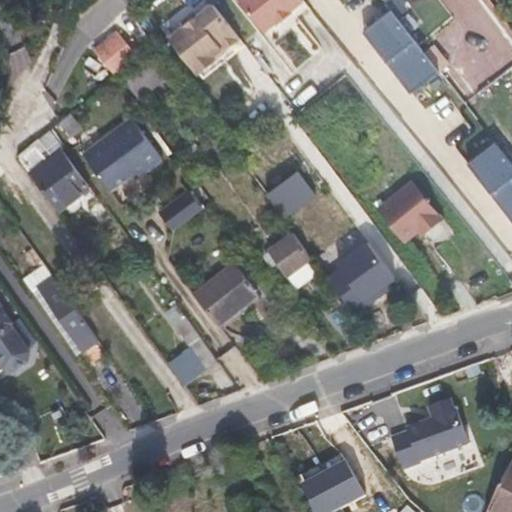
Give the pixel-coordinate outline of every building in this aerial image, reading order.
[(304,0),(240,0),(267,33),(306,2),(304,0)] [(213,2),(169,36),(200,75),(243,40),(213,2)] [(372,16),(376,22),(392,9),(388,3),(372,16)] [(376,22),(365,30),(413,92),(440,70),(432,59),(429,56),(426,52),(392,9),(376,22)] [(426,52),(429,56),(432,59),(440,70),(442,72),(453,64),(436,44),(426,52)] [(158,54),(125,80),(140,99),(173,72),(158,54)] [(71,112),(60,122),(74,138),(86,128),(71,112)] [(163,153),(132,114),(85,150),(112,186),(134,169),(144,161),(147,165),(163,153)] [(50,130),(39,139),(53,156),(63,148),(64,147),(50,130)] [(19,155),(59,210),(91,186),(63,148),(53,156),(39,139),(19,155)] [(511,218),(511,163),(495,142),(468,163),(511,218)] [(147,165),(144,161),(134,169),(137,173),(147,165)] [(315,189),(298,165),(267,188),(285,212),(315,189)] [(447,223),(417,185),(383,212),(410,245),(424,234),(428,239),(447,223)] [(189,188),(165,206),(179,224),(202,205),(189,188)] [(294,231),(269,249),(270,251),(278,262),(288,276),(309,261),(313,258),(294,231)] [(388,284),(397,278),(370,241),(341,263),(344,267),(332,276),(359,312),(370,303),(367,299),(388,284)] [(270,251),(265,254),(274,265),(278,262),(270,251)] [(236,261),(195,294),(220,325),(261,292),(236,261)] [(309,261),(288,276),(296,286),(316,271),(309,261)] [(46,263),(25,278),(77,354),(99,340),(46,263)] [(391,288),(388,284),(367,299),(370,303),(391,288)] [(14,324),(0,304),(0,358),(8,369),(17,371),(30,362),(32,353),(12,325),(14,324)] [(184,313),(173,322),(207,370),(219,360),(184,313)] [(419,461),(474,442),(462,409),(459,410),(455,398),(434,405),(438,417),(412,426),(413,429),(392,437),(403,470),(419,464),(419,461)] [(298,445),(308,471),(323,465),(314,440),(298,445)] [(511,511),(511,462),(487,511),(511,511)]
